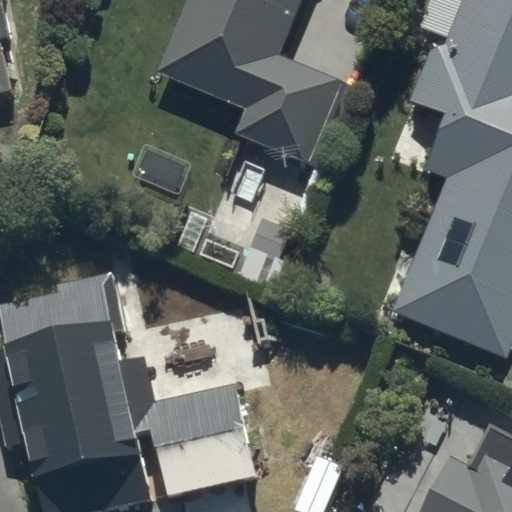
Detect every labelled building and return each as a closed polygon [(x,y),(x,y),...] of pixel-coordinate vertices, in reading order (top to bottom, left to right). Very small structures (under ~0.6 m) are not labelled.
[(183,0),(158,67),(243,99),(233,126),(314,158),(345,78),(279,53),(299,0),(183,0)] [(423,160),(447,171),(395,305),(509,348),(511,339),(511,0),(465,0),(446,45),(436,40),(412,95),(445,109),(423,160)] [(0,90),(11,88),(0,22),(0,90)] [(31,438),(45,511),(61,511),(258,471),(241,390),(260,386),(255,360),(232,364),(235,379),(154,395),(145,350),(121,355),(115,326),(124,325),(112,266),(57,277),(58,286),(0,298),(0,314),(6,342),(0,342),(0,412),(6,444),(31,438)] [(417,511),(511,511),(511,433),(492,423),(471,463),(449,452),(417,511)]
